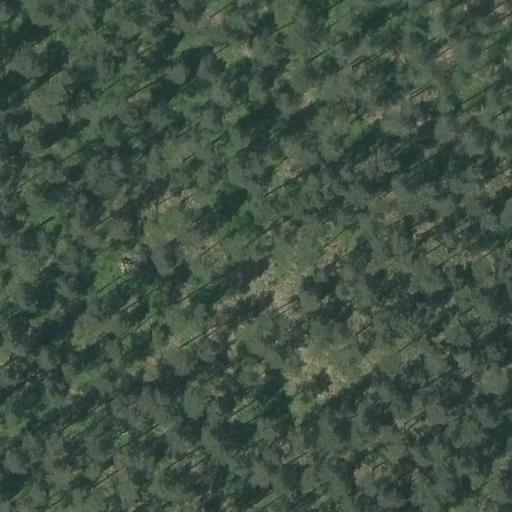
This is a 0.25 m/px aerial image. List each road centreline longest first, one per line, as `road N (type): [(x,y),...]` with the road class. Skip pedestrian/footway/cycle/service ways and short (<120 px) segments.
road 1 (track): [(0,367),(183,441),(192,457),(180,511)]
road 2 (track): [(192,457),(329,511)]
